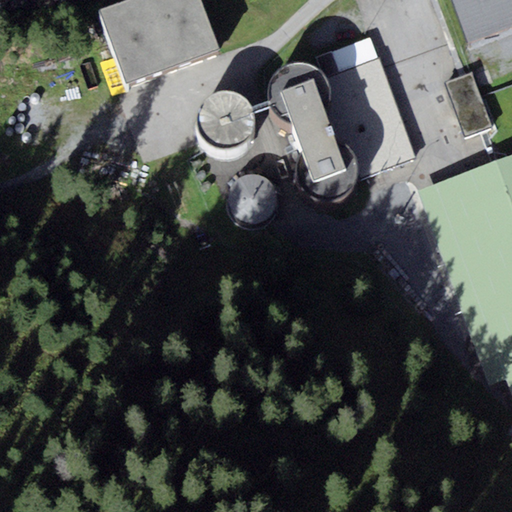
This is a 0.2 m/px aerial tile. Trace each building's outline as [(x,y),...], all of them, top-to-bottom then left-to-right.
[(200,0),(121,0),(103,6),(127,80),(217,52),(200,0)] [(511,0),(452,0),(465,40),(511,25),(511,0)] [(371,37),(316,56),(321,69),(310,64),(303,63),(292,64),(282,68),(274,73),(270,84),(270,95),(272,105),(279,115),(285,120),(291,123),(300,152),(296,162),(297,175),(303,186),(311,193),(320,199),(328,199),(336,198),(343,195),(351,188),(357,180),(415,160),(371,37)] [(491,126),(471,74),(445,84),(465,136),(491,126)] [(217,90),(206,96),(198,106),(196,119),(199,132),(207,142),(219,147),(232,146),(244,140),(252,130),(254,117),(251,105),(242,95),(230,90),(217,90)] [(511,156),(418,191),(489,385),(507,379),(511,392),(511,156)] [(274,186),(266,178),(255,175),(244,176),(235,182),(229,191),(228,202),(231,213),(239,220),(250,224),(261,223),(270,217),(276,207),(277,196),(274,186)]
